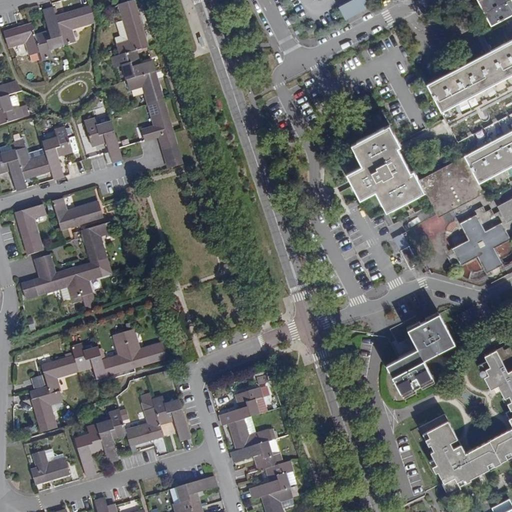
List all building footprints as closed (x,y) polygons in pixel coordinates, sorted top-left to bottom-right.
[(119,55),(134,50),(148,46),(146,40),(142,41),(141,38),(145,36),(133,0),(126,2),(130,16),(123,18),(129,40),(117,43),(116,44),(119,55)] [(351,0),(338,6),(344,20),(370,8),(366,0),(351,0)] [(505,0),(476,0),(483,12),(505,0)] [(511,13),(511,0),(505,0),(483,12),(490,25),(511,13)] [(56,17),(64,45),(75,42),(71,29),(95,21),(91,6),(67,14),(68,18),(63,19),(62,15),(56,17)] [(64,45),(56,17),(53,7),(42,11),(48,31),(50,35),(46,37),(44,32),(35,35),(43,61),(43,62),(52,58),(50,50),(64,45)] [(120,35),(114,37),(117,43),(129,40),(123,18),(115,21),(120,35)] [(43,61),(35,35),(32,24),(25,27),(26,31),(22,32),(21,28),(4,33),(8,44),(9,49),(27,43),(32,57),(38,55),(40,62),(43,61)] [(509,85),(511,83),(511,37),(489,50),(509,85)] [(123,64),(127,79),(155,71),(152,61),(137,66),(134,67),(132,63),(136,61),(134,50),(119,55),(110,57),(113,67),(123,64)] [(509,85),(489,50),(484,53),(477,56),(497,92),(509,85)] [(441,75),(426,83),(444,117),(445,119),(497,92),(477,56),(467,61),(441,75)] [(157,78),(155,71),(127,79),(130,89),(142,87),(147,104),(163,99),(158,82),(155,83),(154,78),(157,78)] [(0,98),(8,95),(23,91),(20,89),(18,85),(15,80),(0,85),(0,98)] [(511,83),(509,85),(497,92),(445,119),(450,128),(511,95),(511,83)] [(13,109),(8,95),(0,98),(0,122),(1,124),(30,115),(27,104),(13,109)] [(170,122),(163,99),(147,104),(153,126),(142,129),(145,140),(159,136),(173,132),(171,126),(169,127),(167,123),(170,122)] [(97,125),(95,118),(84,121),(91,145),(102,142),(101,138),(106,137),(107,140),(113,162),(122,159),(119,148),(111,121),(97,125)] [(383,127),(389,136),(394,133),(389,124),(383,127)] [(0,173),(8,171),(11,170),(17,190),(27,188),(24,179),(30,177),(34,176),(52,170),(55,179),(65,176),(58,155),(62,154),(73,151),(66,127),(55,130),(57,138),(44,142),(45,147),(29,152),(25,140),(13,143),(16,152),(14,153),(11,145),(0,148),(0,147),(0,173)] [(399,144),(398,141),(394,133),(389,136),(383,127),(357,141),(362,151),(356,154),(361,165),(347,173),(353,184),(359,196),(374,188),(380,200),(386,198),(391,207),(418,192),(413,183),(418,180),(413,171),(412,168),(409,170),(396,146),(399,144)] [(466,158),(479,183),(511,165),(511,129),(464,155),(466,158)] [(175,138),(173,132),(159,136),(161,142),(175,138)] [(177,144),(175,138),(161,142),(163,148),(177,144)] [(71,142),(74,156),(79,155),(76,141),(71,142)] [(350,144),(356,154),(362,151),(357,141),(350,144)] [(163,148),(165,154),(179,151),(177,144),(163,148)] [(179,151),(165,154),(167,161),(181,156),(179,151)] [(183,163),(181,156),(167,161),(170,167),(183,163)] [(479,183),(466,158),(420,183),(423,190),(430,203),(432,206),(438,203),(441,207),(434,210),(437,214),(483,191),(479,183)] [(423,190),(420,183),(418,180),(413,183),(418,192),(423,190)] [(60,229),(70,226),(102,216),(97,200),(67,210),(63,198),(52,202),(60,229)] [(380,200),(385,210),(391,207),(386,198),(380,200)] [(511,199),(497,207),(507,225),(511,221),(511,199)] [(15,213),(18,223),(28,255),(42,251),(32,220),(46,216),(43,204),(15,213)] [(486,230),(478,214),(461,222),(469,239),(452,247),(461,265),(479,256),(487,273),(504,264),(495,247),(511,239),(503,221),(486,230)] [(93,263),(63,272),(54,275),(49,258),(35,262),(40,280),(22,285),(26,299),(68,287),(73,304),(93,297),(88,281),(112,273),(101,236),(113,232),(110,223),(83,231),(93,263)] [(407,233),(406,230),(393,237),(409,269),(414,267),(419,265),(403,235),(407,233)] [(462,265),(465,273),(479,269),(476,260),(462,265)] [(423,348),(390,365),(407,397),(440,380),(428,358),(437,354),(460,343),(444,312),(413,328),(423,348)] [(355,322),(336,328),(339,337),(358,330),(355,322)] [(96,380),(144,364),(167,357),(163,343),(140,350),(134,330),(113,336),(119,355),(101,361),(98,350),(83,354),(80,343),(69,346),(70,351),(63,353),(64,357),(40,364),(47,388),(30,392),(42,432),(57,427),(50,405),(62,401),(54,375),(91,364),(96,380)] [(463,439),(454,420),(429,434),(440,460),(434,462),(441,474),(444,473),(451,483),(448,487),(454,497),(467,490),(465,487),(477,481),(475,478),(511,459),(511,347),(490,357),(492,362),(484,366),(497,391),(505,387),(511,400),(511,399),(511,432),(496,440),(472,453),(467,444),(459,448),(456,442),(463,439)] [(262,356),(261,351),(251,354),(252,359),(262,356)] [(266,468),(270,479),(271,483),(250,490),(252,499),(262,496),(267,511),(282,511),(282,510),(295,506),(293,499),(296,498),(293,488),(290,489),(289,488),(297,485),(289,460),(284,462),(281,452),(278,453),(272,428),(255,434),(250,416),(258,413),(254,399),(262,397),(259,387),(235,394),(240,409),(219,416),(222,424),(228,423),(236,451),(233,452),(236,461),(256,455),(260,470),(266,468)] [(86,427),(88,435),(74,440),(87,476),(97,472),(91,454),(104,450),(108,462),(120,459),(114,438),(127,435),(131,445),(163,436),(160,424),(174,419),(180,441),(190,438),(178,400),(164,404),(162,397),(153,400),(155,407),(144,411),(148,423),(126,430),(119,410),(109,413),(111,420),(86,427)] [(35,483),(52,478),(70,473),(64,452),(55,455),(52,448),(33,454),(38,467),(31,469),(35,483)] [(201,511),(196,495),(218,488),(214,478),(176,489),(180,503),(172,506),(174,511),(201,511)] [(144,511),(139,511),(116,511),(115,506),(108,508),(104,498),(95,501),(98,511),(67,511),(66,510),(58,511),(144,511)] [(511,511),(511,505),(508,499),(491,508),(493,511),(511,511)]
